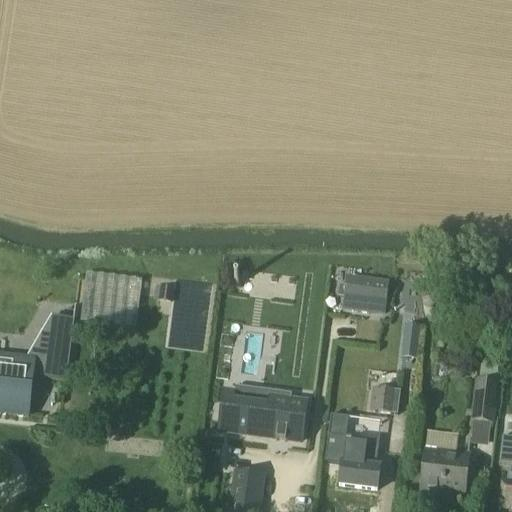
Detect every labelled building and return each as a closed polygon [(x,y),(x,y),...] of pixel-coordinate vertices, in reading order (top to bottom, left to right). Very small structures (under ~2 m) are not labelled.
[(87,275),(80,323),(136,330),(142,282),(87,275)] [(385,308),(386,308),(390,283),(346,278),(343,303),(345,303),(345,308),(384,313),(385,308)] [(233,279),(232,289),(241,290),(242,281),(233,279)] [(156,288),(154,302),(172,305),(174,290),(156,288)] [(426,307),(424,309),(423,313),(424,316),(428,319),(432,319),(435,317),(436,313),(436,309),(434,306),(430,305),(426,307)] [(401,360),(416,362),(420,328),(405,326),(401,360)] [(0,414),(32,419),(39,363),(0,358),(0,414)] [(482,362),(480,383),(496,385),(499,364),(482,362)] [(498,385),(496,385),(480,383),(476,383),(471,422),(493,425),(498,385)] [(372,399),(380,400),(378,414),(390,415),(393,391),(373,389),(372,399)] [(221,400),(218,423),(226,424),(224,434),(297,443),(301,404),(286,402),(287,395),(266,392),(265,399),(245,396),(245,402),(228,400),(228,401),(221,400)] [(341,465),(338,488),(378,493),(381,470),(377,470),(379,450),(352,447),(350,466),(341,465)] [(420,494),(425,495),(427,498),(437,499),(440,496),(444,497),(445,495),(453,496),(452,498),(464,499),(469,458),(464,457),(462,454),(439,452),(439,454),(425,452),(420,494)] [(232,473),(227,511),(254,511),(259,477),(232,473)] [(511,511),(511,477),(504,477),(499,511),(511,511)]
